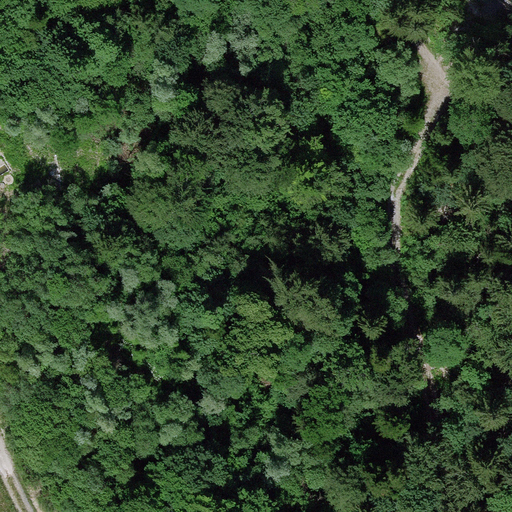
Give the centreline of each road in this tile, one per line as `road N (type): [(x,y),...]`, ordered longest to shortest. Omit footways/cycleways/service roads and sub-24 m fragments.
road 1 (track): [(438,511),(432,408),(393,259),(397,189),(449,88)]
road 2 (track): [(511,105),(449,88),(384,5)]
